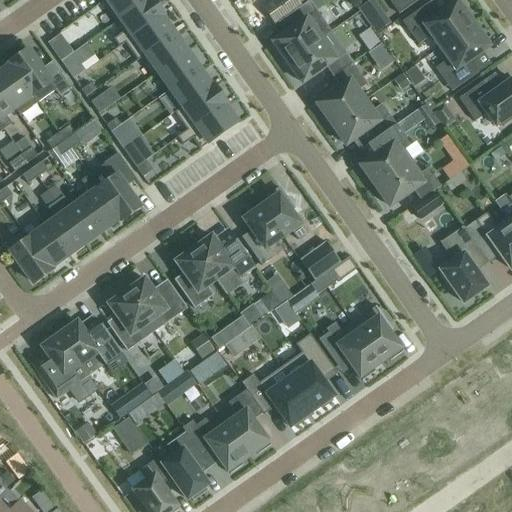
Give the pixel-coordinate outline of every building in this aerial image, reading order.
[(109,0),(103,4),(116,23),(147,0),(109,0)] [(147,0),(116,23),(123,33),(113,39),(119,48),(125,43),(162,17),(164,15),(152,0),(147,0)] [(388,0),(399,15),(419,0),(388,0)] [(272,42),(287,63),(330,32),(308,2),(289,15),(296,26),(272,42)] [(440,48),(473,24),(467,16),(469,14),(461,3),(459,5),(457,2),(437,15),(429,3),(402,22),(418,45),(431,36),(440,48)] [(125,43),(137,61),(141,58),(174,34),(162,17),(125,43)] [(473,24),(440,48),(448,60),(435,69),(451,92),(478,73),(469,61),(489,47),(487,44),(489,42),(481,31),(479,33),(473,24)] [(333,77),(352,63),(330,32),(287,63),(302,84),(325,67),(333,77)] [(174,34),(141,58),(153,75),(158,73),(187,52),(174,34)] [(394,62),(381,43),(369,51),(367,53),(372,59),(379,54),(388,67),(394,62)] [(66,45),(55,53),(61,61),(72,53),(66,45)] [(10,64),(38,103),(56,90),(28,51),(10,64)] [(187,52),(158,73),(170,90),(199,70),(187,52)] [(72,55),(61,62),(69,73),(79,65),(72,55)] [(352,63),(333,77),(340,87),(316,104),(331,125),(364,101),(357,92),(367,85),(359,74),(352,63)] [(9,64),(11,66),(0,73),(0,87),(20,116),(38,103),(10,64),(9,64)] [(425,79),(415,66),(404,74),(414,87),(425,79)] [(199,70),(170,90),(182,108),(183,108),(212,87),(199,70)] [(511,79),(511,80),(490,95),(482,83),(459,99),(475,122),(486,114),(495,127),(499,124),(501,127),(511,118),(511,116),(511,114),(511,79)] [(91,84),(81,91),(86,97),(95,90),(91,84)] [(212,87),(183,108),(182,108),(175,113),(187,130),(187,131),(224,105),(225,105),(226,104),(213,86),(212,87)] [(0,87),(0,124),(4,130),(11,124),(5,115),(14,108),(20,116),(0,87)] [(376,139),(396,125),(389,115),(381,104),(372,111),(364,101),(331,125),(346,146),(369,129),(376,139)] [(187,131),(187,130),(177,137),(183,145),(192,138),(200,149),(237,123),(225,105),(224,105),(187,131)] [(455,121),(444,105),(433,113),(444,129),(455,121)] [(116,119),(106,126),(110,132),(120,125),(116,119)] [(366,161),(360,166),(375,186),(411,160),(404,150),(410,146),(396,125),(376,139),(363,149),(370,158),(366,161)] [(69,126),(57,134),(63,142),(65,141),(75,134),(69,126)] [(63,142),(57,134),(46,142),(52,150),(63,142)] [(80,143),(75,134),(65,141),(71,150),(80,143)] [(140,138),(123,150),(132,163),(149,151),(140,138)] [(65,141),(55,148),(61,157),(71,150),(65,141)] [(38,157),(31,148),(20,156),(26,165),(38,157)] [(490,155),(496,164),(507,156),(500,148),(490,155)] [(9,164),(15,173),(26,165),(20,156),(9,164)] [(449,180),(467,167),(460,157),(442,170),(449,180)] [(411,160),(375,186),(389,207),(413,191),(420,201),(429,194),(432,192),(440,187),(427,169),(421,174),(411,160)] [(145,161),(136,168),(143,178),(152,171),(145,161)] [(47,170),(41,162),(31,169),(38,177),(47,170)] [(22,176),(28,184),(38,177),(31,169),(22,176)] [(96,185),(121,220),(139,207),(117,176),(99,188),(96,185)] [(96,185),(78,197),(102,231),(119,219),(120,221),(121,220),(96,185)] [(12,195),(6,187),(0,191),(0,199),(2,202),(12,195)] [(261,207),(283,237),(291,231),(298,241),(307,234),(285,203),(289,201),(280,188),(267,197),(269,201),(261,207)] [(419,201),(420,202),(411,208),(420,220),(441,205),(432,192),(429,194),(419,201)] [(63,197),(55,202),(85,243),(102,231),(78,197),(78,198),(80,202),(72,208),(63,197)] [(44,222),(67,255),(85,243),(55,202),(48,208),(56,219),(47,226),(44,222)] [(274,244),(283,237),(261,207),(243,219),(254,236),(245,243),(262,266),(281,253),(274,244)] [(511,226),(506,218),(495,226),(486,213),(464,229),(484,257),(484,256),(486,259),(497,251),(511,270),(511,269),(511,226)] [(67,255),(44,222),(26,235),(50,268),(67,255)] [(472,265),(484,257),(464,229),(463,227),(440,243),(453,262),(440,271),(443,274),(440,276),(448,288),(451,286),(463,304),(487,287),(472,265)] [(202,235),(190,244),(193,249),(215,281),(224,294),(239,284),(235,280),(254,266),(228,230),(214,240),(211,236),(206,240),(202,235)] [(26,235),(24,231),(5,244),(33,283),(51,270),(50,268),(26,235)] [(325,242),(299,261),(314,282),(329,271),(340,263),(325,242)] [(215,281),(193,249),(190,244),(178,253),(181,258),(175,262),(187,278),(177,285),(194,309),(213,296),(207,286),(215,281)] [(340,263),(329,271),(337,282),(338,283),(358,268),(350,256),(340,263)] [(317,295),(337,282),(329,271),(314,282),(310,285),(317,295)] [(144,279),(126,292),(148,323),(155,332),(187,309),(170,285),(156,296),(144,279)] [(282,305),(286,302),(290,299),(292,297),(283,285),(273,292),(282,305)] [(148,323),(126,292),(108,305),(120,321),(110,328),(127,352),(155,332),(148,323)] [(287,302),(296,314),(308,305),(299,293),(290,300),(287,302)] [(275,311),(278,315),(289,307),(286,302),(275,311)] [(376,307),(352,324),(380,363),(388,358),(390,361),(403,352),(389,332),(392,330),(376,307)] [(249,327),(242,317),(211,339),(218,350),(250,328),(249,327)] [(77,322),(59,334),(88,377),(105,365),(110,372),(126,361),(97,319),(83,330),(77,322)] [(380,363),(352,324),(341,332),(335,324),(326,330),(328,333),(318,340),(334,363),(344,356),(362,381),(375,372),(373,369),(380,363)] [(234,358),(260,339),(251,327),(226,346),(234,358)] [(48,337),(35,346),(44,358),(33,366),(38,375),(56,400),(88,377),(59,334),(50,341),(48,337)] [(190,344),(202,361),(215,352),(203,334),(190,344)] [(321,378),(334,369),(310,335),(296,345),(301,353),(281,368),(313,411),(320,406),(322,409),(332,401),(330,399),(334,396),(325,383),(321,378)] [(174,367),(189,361),(182,344),(167,350),(174,367)] [(313,411),(281,368),(259,384),(253,375),(241,383),(246,391),(263,413),(264,415),(275,407),(290,428),(293,425),(295,428),(305,420),(304,418),(311,413),(313,411)] [(154,378),(143,386),(151,397),(157,393),(163,389),(154,378)] [(237,417),(226,424),(248,457),(255,452),(257,455),(271,446),(253,421),(263,413),(246,391),(228,404),(237,417)] [(118,420),(131,411),(122,398),(109,407),(118,420)] [(138,407),(128,414),(135,424),(145,417),(138,407)] [(248,457),(226,424),(215,432),(206,419),(196,426),(192,421),(182,429),(185,433),(202,456),(212,449),(230,475),(243,466),(240,462),(248,457)] [(173,456),(161,464),(171,478),(187,500),(190,498),(193,502),(207,491),(205,487),(208,485),(193,464),(202,456),(185,433),(166,446),(173,456)] [(132,495),(140,506),(143,504),(148,511),(176,511),(179,511),(161,485),(171,478),(161,464),(157,459),(139,472),(146,481),(133,490),(135,493),(132,495)] [(22,462),(13,469),(19,478),(29,471),(22,462)] [(0,500),(9,492),(0,482),(0,500)] [(29,511),(9,492),(0,500),(0,511),(29,511)] [(50,502),(40,510),(41,511),(48,511),(54,508),(50,502)]
